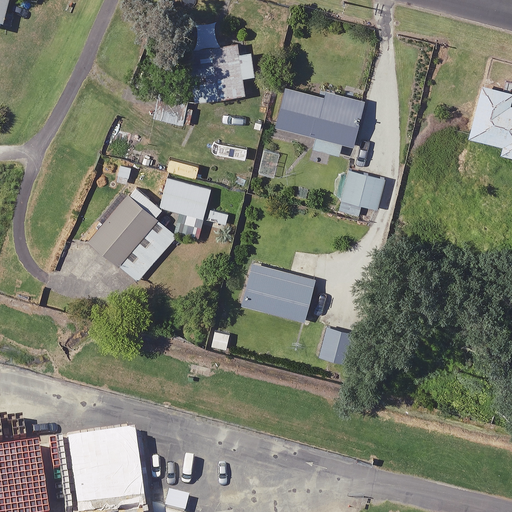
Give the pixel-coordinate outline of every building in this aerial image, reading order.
[(237,39),(188,44),(194,95),(244,90),(243,73),(254,72),(252,47),(238,49),(237,39)] [(511,90),(511,88),(482,80),(468,133),(502,143),(500,150),(511,153),(511,101),(509,101),(511,90)] [(363,98),(285,82),(277,124),(315,131),(312,145),(340,151),(342,140),(354,142),(363,98)] [(194,98),(158,91),(153,115),(189,122),(194,98)] [(213,185),(199,181),(143,165),(142,168),(121,162),(116,179),(132,183),(130,186),(88,236),(139,278),(177,232),(155,214),(163,204),(185,210),(182,220),(194,224),(192,232),(200,234),(213,185)] [(385,176),(350,167),(339,208),(358,213),(361,201),(377,205),(385,176)] [(233,209),(210,203),(206,218),(229,225),(233,209)] [(268,248),(256,245),(241,301),(303,318),(314,277),(264,263),(268,248)] [(357,331),(326,322),(318,352),(348,360),(357,331)] [(230,331),(214,327),(210,343),(227,347),(230,331)]
